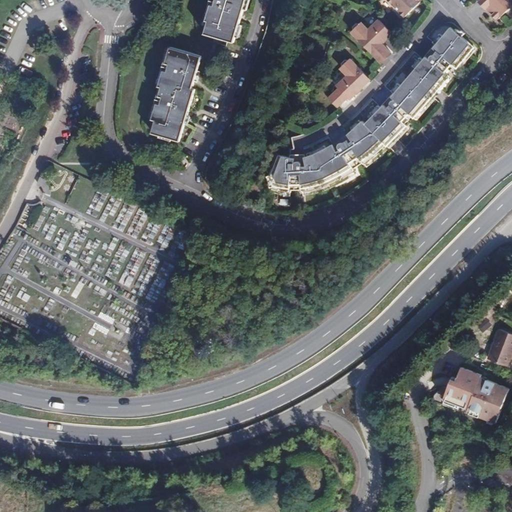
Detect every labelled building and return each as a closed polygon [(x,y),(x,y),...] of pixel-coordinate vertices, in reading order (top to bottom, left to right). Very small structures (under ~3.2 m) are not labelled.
[(207,0),(207,2),(210,6),(208,12),(210,13),(208,20),(204,33),(234,42),(240,22),(230,19),(231,14),(242,17),(246,0),(207,0)] [(390,0),(406,17),(424,0),(390,0)] [(511,0),(480,0),(480,1),(499,20),(501,20),(511,9),(511,0)] [(354,31),(383,62),(393,54),(384,44),(389,40),(388,38),(394,33),(381,19),(370,29),(364,22),(361,23),(358,23),(355,26),(355,27),(355,30),(354,31)] [(281,158),(270,192),(274,193),(283,194),(291,194),(291,188),(302,188),(302,196),(306,195),(317,192),(328,188),(339,182),(348,176),(355,171),(351,165),(359,159),(364,164),(371,158),(383,148),(391,139),(405,123),(400,119),(408,110),(413,115),(449,74),(444,69),(451,62),(456,66),(474,46),(462,35),(454,28),(451,25),(443,33),(441,31),(433,40),(435,41),(432,45),(436,49),(433,52),(431,52),(428,49),(422,56),(420,54),(412,63),(415,66),(400,83),(397,80),(390,88),(392,89),(386,96),(389,98),(389,102),(386,105),(382,101),(378,104),(377,102),(370,109),(372,113),(363,121),(361,119),(345,133),(344,132),(339,136),(342,141),(338,144),(335,139),(329,143),(331,145),(314,155),(309,157),(305,159),(298,159),(298,156),(290,156),(290,159),(281,158)] [(465,31),(463,29),(456,26),(454,28),(462,35),(465,31)] [(187,116),(195,89),(192,88),(193,83),(183,79),(185,73),(196,76),(202,56),(173,48),(171,54),(169,53),(167,61),(162,62),(160,70),(163,73),(161,80),(163,80),(161,87),(161,88),(160,94),(155,96),(153,103),(156,106),(154,113),(157,114),(155,121),(152,133),(180,141),(185,122),(183,122),(183,121),(176,119),(177,113),(187,116)] [(340,86),(329,96),(338,106),(349,96),(351,98),(357,92),(358,94),(362,90),(360,88),(371,78),(352,57),(350,59),(348,59),(346,59),(343,61),(343,63),(343,65),(342,67),(349,74),(338,84),(340,86)] [(503,71),(498,77),(502,80),(507,74),(503,71)] [(193,83),(196,76),(185,73),(183,79),(193,83)] [(185,122),(187,116),(177,113),(176,119),(183,121),(183,122),(185,122)] [(56,165),(36,179),(46,193),(66,178),(56,165)] [(511,357),(511,333),(500,329),(489,358),(509,366),(511,357)] [(495,425),(510,388),(482,377),(483,375),(461,366),(455,381),(451,380),(442,401),(467,411),(466,413),(495,425)]
